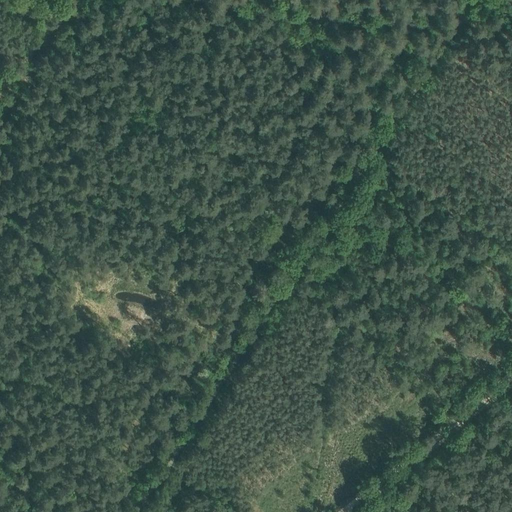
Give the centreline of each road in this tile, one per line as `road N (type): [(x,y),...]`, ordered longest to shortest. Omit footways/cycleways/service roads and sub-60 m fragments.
road 1 (track): [(123,511),(449,22)]
road 2 (track): [(449,22),(177,0)]
road 3 (track): [(346,511),(511,378)]
